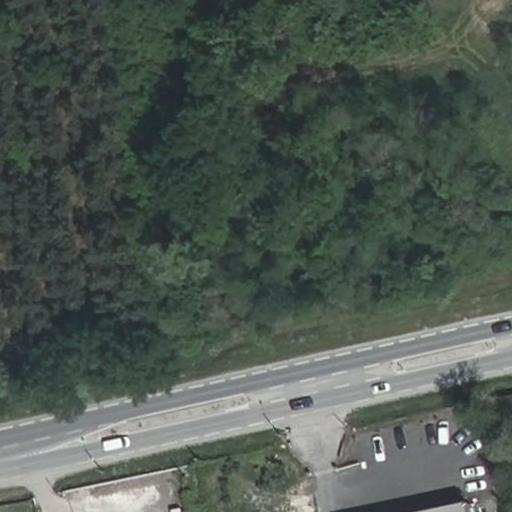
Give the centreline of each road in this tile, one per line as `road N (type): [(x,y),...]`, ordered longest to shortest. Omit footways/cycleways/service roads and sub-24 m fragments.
road 1 (secondary): [(511,342),(0,454)]
road 2 (unknown): [(299,389),(317,511)]
